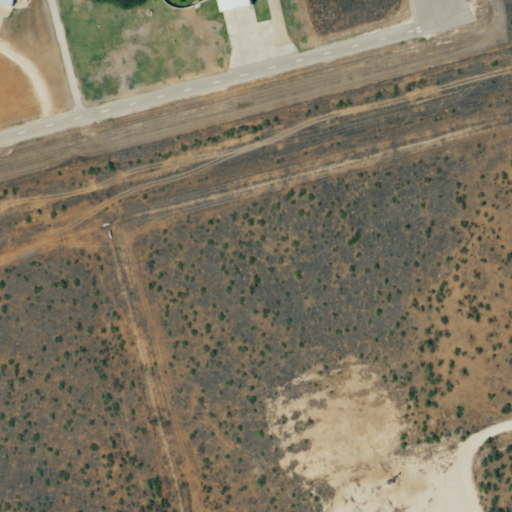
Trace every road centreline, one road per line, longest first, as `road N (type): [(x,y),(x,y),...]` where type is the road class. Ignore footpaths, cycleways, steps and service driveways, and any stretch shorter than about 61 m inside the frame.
road 1 (residential): [(0,139),(374,45)]
road 2 (secondary): [(81,120),(46,0)]
